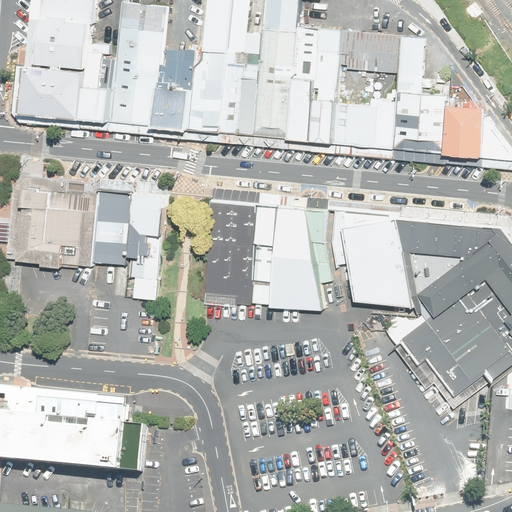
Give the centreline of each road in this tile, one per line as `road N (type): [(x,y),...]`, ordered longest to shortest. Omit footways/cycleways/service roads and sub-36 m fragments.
road 1 (tertiary): [(0,141),(511,196)]
road 2 (residential): [(0,361),(186,382),(205,403),(228,511)]
road 3 (residential): [(402,0),(429,21),(511,130)]
